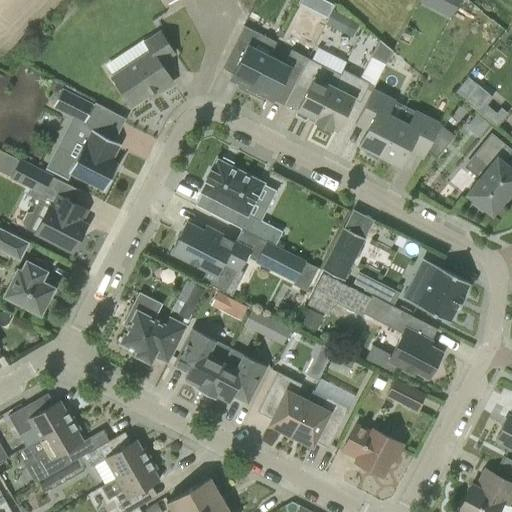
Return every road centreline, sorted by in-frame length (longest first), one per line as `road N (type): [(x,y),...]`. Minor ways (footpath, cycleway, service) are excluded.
road 1 (residential): [(500,273),(199,112),(67,368)]
road 2 (residential): [(376,511),(67,368)]
road 3 (residential): [(399,511),(488,348)]
